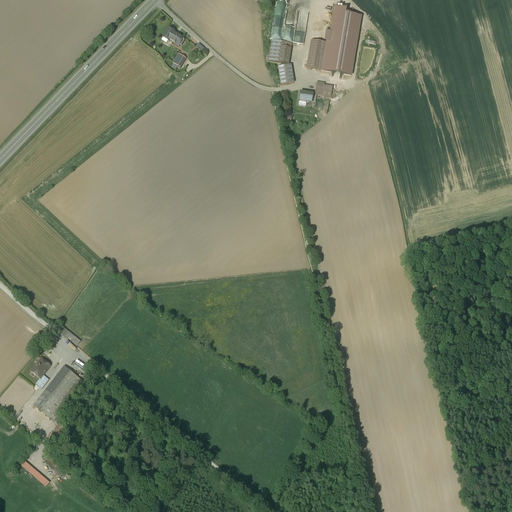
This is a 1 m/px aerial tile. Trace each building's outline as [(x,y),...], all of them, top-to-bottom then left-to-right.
[(351,77),(361,16),(345,14),(346,9),(334,7),(328,37),(327,37),(326,43),(322,72),(351,77)] [(321,28),(319,28),(317,28),(316,29),(314,30),(313,32),(313,34),(313,36),(314,37),(316,39),(318,39),(319,40),(321,39),(323,38),(324,37),(325,35),(325,33),(324,31),(323,29),(321,28)] [(185,39),(168,29),(162,40),(169,44),(170,42),(180,48),(185,39)] [(288,44),(271,41),(267,62),(288,65),(291,49),(287,48),(288,44)] [(326,43),(311,41),(306,70),(322,72),(326,43)] [(189,61),(180,56),(175,65),(184,70),(189,61)] [(291,66),(278,67),(280,86),(293,84),(291,66)] [(324,84),(316,83),(314,95),(331,98),(332,87),(324,86),(324,84)] [(313,94),(300,92),(298,102),(311,104),(313,94)] [(80,342),(59,325),(55,329),(76,347),(80,342)] [(53,366),(42,357),(31,372),(41,380),(36,386),(42,391),(50,382),(44,377),(53,366)] [(85,366),(74,358),(70,364),(81,372),(85,366)] [(86,386),(64,369),(33,407),(55,424),(86,386)] [(69,475),(49,458),(44,464),(64,480),(69,475)] [(51,484),(27,464),(23,468),(47,488),(51,484)]
